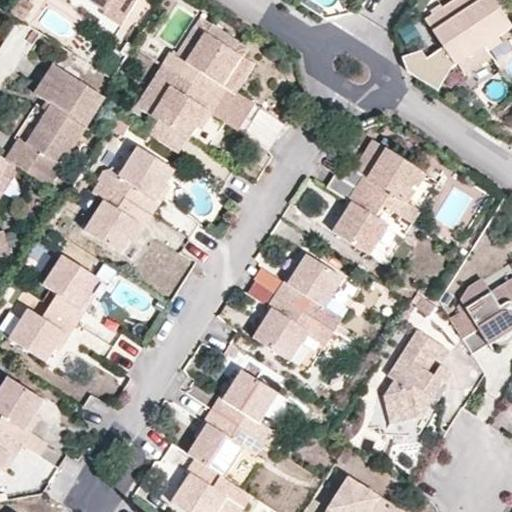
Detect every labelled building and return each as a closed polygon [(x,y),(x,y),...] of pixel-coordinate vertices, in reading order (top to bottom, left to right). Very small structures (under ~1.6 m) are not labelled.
[(22,0),(19,0),(19,2),(32,10),(34,8),(22,0)] [(91,0),(107,10),(110,6),(127,18),(138,0),(91,0)] [(455,0),(454,1),(485,45),(511,27),(511,21),(498,2),(500,0),(455,0)] [(485,45),(454,1),(426,21),(445,48),(457,65),(459,63),(464,72),(491,53),(485,45)] [(19,2),(11,14),(24,22),(32,10),(19,2)] [(127,18),(110,6),(107,10),(104,15),(122,27),(127,18)] [(334,12),(325,14),(327,21),(349,15),(347,8),(334,12)] [(206,34),(212,26),(201,19),(195,27),(206,34)] [(163,66),(221,104),(230,91),(224,87),(243,58),(235,53),(241,44),(212,26),(206,34),(188,64),(171,53),(163,66)] [(246,60),(251,51),(241,44),(235,53),(243,58),(246,60)] [(457,65),(445,48),(429,60),(423,52),(405,64),(408,71),(438,90),(464,72),(459,63),(457,65)] [(238,97),(257,67),(246,60),(243,58),(224,87),(230,91),(238,97)] [(19,139),(5,160),(6,160),(10,163),(29,176),(48,188),(105,99),(56,66),(36,97),(52,107),(27,145),(19,139)] [(221,104),(163,66),(155,79),(171,90),(151,120),(188,143),(197,130),(207,114),(213,118),(221,104)] [(449,97),(464,72),(438,90),(449,97)] [(238,97),(230,91),(213,118),(238,134),(255,107),(238,97)] [(213,118),(207,114),(197,130),(203,133),(213,118)] [(382,119),(360,124),(362,130),(383,124),(382,119)] [(105,173),(99,183),(124,198),(152,216),(160,204),(155,200),(165,185),(174,170),(139,148),(120,177),(111,171),(105,173)] [(359,175),(367,181),(385,153),(376,148),(359,175)] [(348,168),(340,181),(354,191),(381,208),(411,228),(420,215),(403,204),(421,176),(385,153),(367,181),(359,175),(348,168)] [(5,160),(0,156),(0,179),(3,176),(10,163),(6,160),(5,160)] [(29,176),(10,163),(3,176),(10,181),(2,193),(13,201),(29,176)] [(10,181),(3,176),(0,179),(0,196),(2,193),(10,181)] [(354,191),(333,177),(326,189),(347,202),(354,191)] [(170,189),(165,185),(155,200),(160,204),(170,189)] [(381,208),(354,191),(347,202),(352,206),(342,221),(332,236),(368,259),(387,230),(374,220),(381,208)] [(0,196),(0,215),(3,217),(11,203),(0,196)] [(152,216),(124,198),(116,210),(103,203),(85,232),(121,254),(129,242),(140,224),(144,228),(152,216)] [(352,206),(347,202),(336,217),(342,221),(352,206)] [(133,245),(144,228),(140,224),(129,242),(133,245)] [(0,231),(0,254),(3,258),(13,251),(0,231)] [(59,297),(52,309),(79,326),(87,315),(82,312),(92,295),(101,281),(65,258),(45,288),(59,297)] [(305,258),(296,271),(285,288),(279,284),(273,294),(304,314),(312,302),(323,309),(341,281),(305,258)] [(258,267),(244,293),(266,305),(280,279),(258,267)] [(285,288),(296,271),(290,267),(279,284),(285,288)] [(463,305),(449,312),(471,348),(490,338),(492,342),(511,330),(511,273),(490,286),(481,272),(470,279),(460,300),(463,305)] [(273,294),(266,305),(271,309),(262,323),(252,339),(289,362),(308,333),(296,326),(304,314),(273,294)] [(97,299),(92,295),(82,312),(87,315),(97,299)] [(271,309),(266,305),(257,320),(262,323),(271,309)] [(52,309),(44,320),(29,311),(10,341),(46,366),(56,351),(66,335),(72,338),(79,326),(52,309)] [(447,344),(417,326),(389,374),(396,378),(384,398),(389,417),(407,411),(413,414),(428,390),(433,393),(443,377),(446,379),(450,372),(448,366),(443,362),(438,359),(447,344)] [(120,333),(107,353),(129,367),(142,347),(120,333)] [(61,354),(72,338),(66,335),(56,351),(61,354)] [(447,344),(438,359),(443,362),(452,347),(447,344)] [(0,428),(22,441),(30,429),(26,426),(35,411),(45,396),(7,372),(2,381),(0,379),(0,428)] [(241,372),(232,386),(222,401),(217,399),(210,411),(240,430),(247,419),(259,427),(279,396),(241,372)] [(222,401),(232,386),(228,383),(217,399),(222,401)] [(407,411),(389,417),(390,422),(421,413),(433,393),(428,390),(413,414),(407,411)] [(78,415),(99,427),(111,406),(90,394),(78,415)] [(39,413),(35,411),(26,426),(30,429),(39,413)] [(240,430),(210,411),(201,424),(206,427),(195,443),(187,457),(192,461),(223,479),(225,480),(244,451),(232,443),(240,430)] [(206,427),(201,424),(191,441),(195,443),(206,427)] [(12,457),(22,441),(0,428),(0,463),(6,454),(12,457)] [(49,441),(30,429),(22,441),(41,453),(49,441)] [(0,473),(1,474),(12,457),(6,454),(0,463),(0,473)] [(223,479),(192,461),(184,472),(191,476),(179,494),(170,508),(175,511),(218,511),(227,500),(243,511),(252,497),(225,480),(223,479)] [(191,476),(184,472),(173,490),(179,494),(191,476)] [(323,511),(411,511),(412,511),(349,472),(323,511)] [(242,511),(243,511),(227,500),(218,511),(242,511)]
